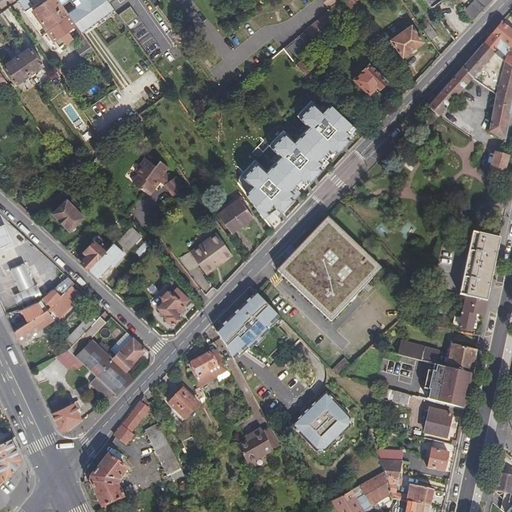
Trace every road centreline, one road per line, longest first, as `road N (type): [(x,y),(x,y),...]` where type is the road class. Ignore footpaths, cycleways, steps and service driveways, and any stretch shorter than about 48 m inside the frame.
road 1 (secondary): [(170,356),(508,0)]
road 2 (residential): [(170,356),(0,200)]
road 3 (secondary): [(61,474),(170,356)]
road 4 (secondary): [(61,474),(0,337)]
road 5 (residential): [(482,434),(508,315)]
